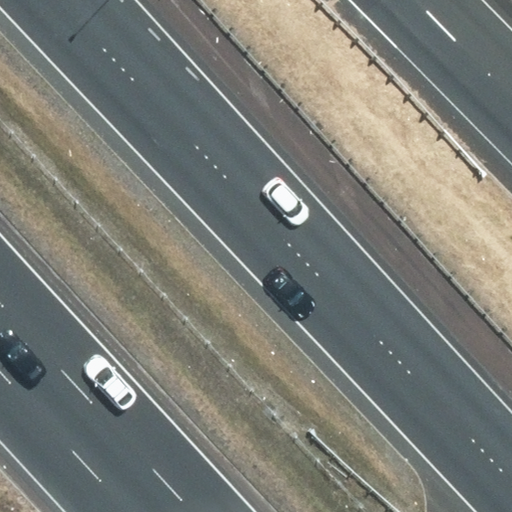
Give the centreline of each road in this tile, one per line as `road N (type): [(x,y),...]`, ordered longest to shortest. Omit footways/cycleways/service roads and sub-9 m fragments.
road 1 (motorway): [(65,0),(511,485)]
road 2 (motorway): [(197,511),(0,298)]
